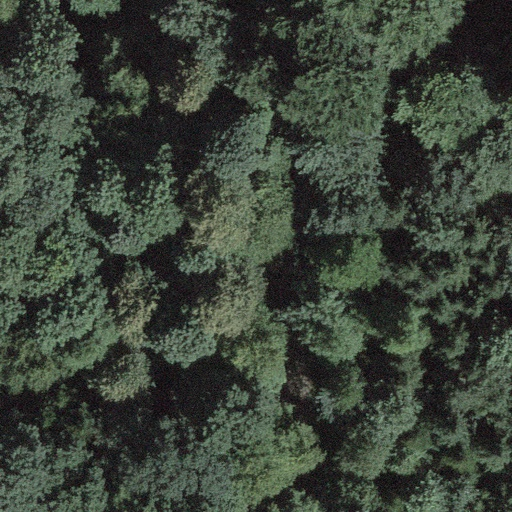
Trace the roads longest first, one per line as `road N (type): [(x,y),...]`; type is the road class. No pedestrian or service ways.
road 1 (track): [(244,0),(276,103),(308,511)]
road 2 (track): [(511,249),(276,103)]
